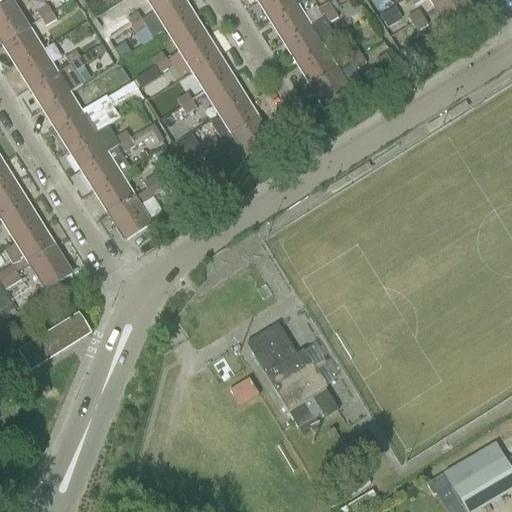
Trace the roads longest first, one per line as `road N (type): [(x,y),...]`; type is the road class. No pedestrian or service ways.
road 1 (residential): [(0,88),(114,272),(142,292)]
road 2 (tertiary): [(49,511),(142,292)]
road 3 (tertiary): [(142,292),(331,166)]
road 4 (tertiary): [(331,166),(511,54)]
road 5 (residential): [(226,0),(331,166)]
